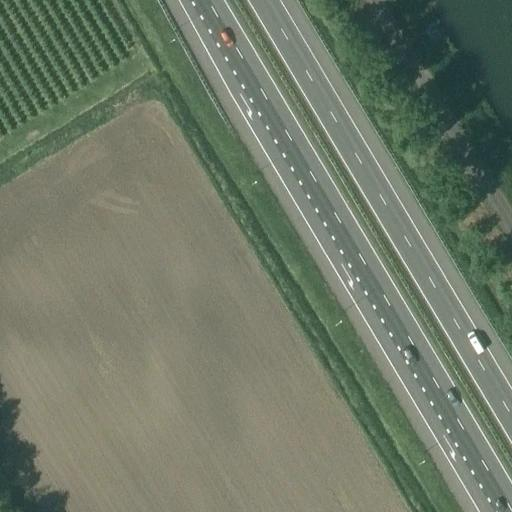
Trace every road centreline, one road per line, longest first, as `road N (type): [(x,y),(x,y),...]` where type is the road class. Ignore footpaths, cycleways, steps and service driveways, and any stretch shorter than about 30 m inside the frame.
road 1 (motorway): [(207,0),(511,510)]
road 2 (motorway): [(511,404),(266,0)]
road 3 (unclassified): [(511,205),(383,0)]
